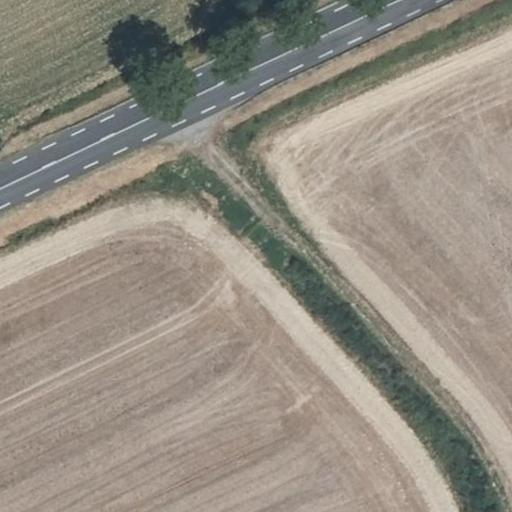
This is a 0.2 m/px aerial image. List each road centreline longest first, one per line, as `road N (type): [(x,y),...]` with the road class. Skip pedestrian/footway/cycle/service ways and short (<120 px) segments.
road 1 (track): [(511,469),(474,392),(174,106)]
road 2 (primary): [(419,0),(0,189)]
